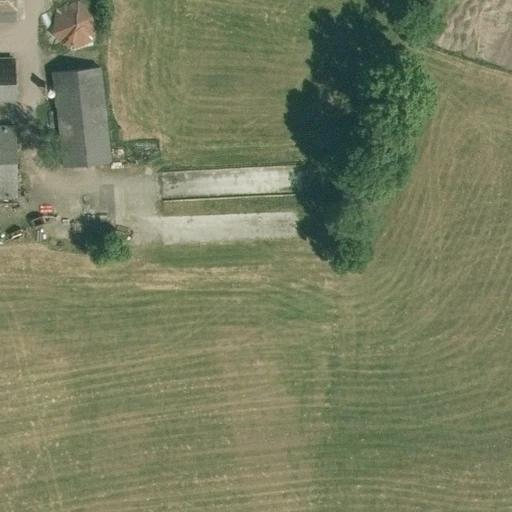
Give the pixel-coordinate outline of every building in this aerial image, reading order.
[(0,0),(0,19),(16,19),(15,0),(0,0)] [(87,12),(47,18),(52,54),(77,51),(76,45),(92,42),(87,12)] [(0,103),(16,103),(15,56),(0,55),(0,103)] [(64,164),(110,159),(100,65),(53,71),(64,164)] [(0,197),(17,197),(17,191),(16,125),(0,125),(0,197)]
